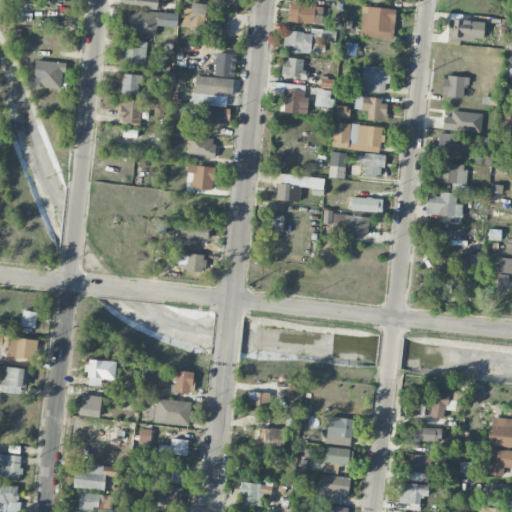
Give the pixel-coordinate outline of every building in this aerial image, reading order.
[(156,0),(120,0),(121,7),(156,8),(156,0)] [(191,8),(183,8),(182,27),(204,28),(205,4),(191,3),(191,8)] [(287,23),(315,24),(316,4),(288,3),(287,23)] [(393,39),(394,8),(361,7),(360,38),(393,39)] [(157,11),(128,11),(127,34),(156,35),(157,11)] [(483,42),(484,21),(453,20),(452,30),(449,30),(448,40),(483,42)] [(318,43),(319,33),(285,32),(284,52),(309,52),(309,43),(318,43)] [(124,65),(145,66),(146,42),(127,41),(127,46),(119,45),(118,56),(124,57),(124,65)] [(214,76),(231,76),(232,54),(215,53),(214,76)] [(307,79),(308,71),(302,71),(303,60),(283,58),(281,76),(307,79)] [(62,89),(63,62),(35,61),(33,88),(62,89)] [(360,90),(387,93),(389,68),(362,66),(360,90)] [(120,95),(140,95),(141,75),(121,74),(120,95)] [(468,87),(469,78),(442,76),(441,96),(463,97),(463,87),(468,87)] [(193,105),(227,106),(228,78),(194,77),(193,105)] [(320,87),(332,88),(332,80),(321,79),(320,87)] [(282,113),(306,114),(307,90),(283,89),(282,113)] [(314,105),(328,107),(330,91),(316,89),(314,105)] [(354,110),(367,110),(367,121),(385,121),(386,99),(355,98),(354,110)] [(140,124),(142,100),(120,100),(119,123),(140,124)] [(335,117),(348,118),(349,108),(336,106),(335,117)] [(229,124),(230,109),(199,108),(199,123),(229,124)] [(443,117),(442,130),(481,132),(481,113),(451,112),(451,117),(443,117)] [(331,148),(380,152),(382,127),(334,123),(331,148)] [(465,154),(465,134),(439,134),(438,153),(465,154)] [(188,157),(214,158),(214,138),(189,137),(188,157)] [(475,156),(475,164),(490,165),(491,138),(483,138),(483,156),(475,156)] [(346,154),(331,152),(329,165),(345,167),(346,154)] [(358,166),(364,166),(364,177),(379,178),(380,168),(384,168),(384,155),(358,153),(358,166)] [(466,189),(465,164),(438,164),(439,183),(452,183),(452,189),(466,189)] [(214,167),(187,166),(187,173),(192,173),(192,189),(213,190),(214,167)] [(427,195),(424,213),(460,218),(462,205),(455,204),(456,194),(439,192),(439,197),(427,195)] [(381,212),(382,199),(351,198),(351,211),(381,212)] [(332,211),(323,210),(322,224),(331,225),(332,211)] [(332,234),(368,234),(368,216),(333,215),(332,234)] [(283,233),(283,216),(268,216),(267,232),(283,233)] [(204,272),(205,255),(176,254),(176,264),(185,265),(185,271),(204,272)] [(511,290),(511,259),(497,258),(496,290),(511,290)] [(442,294),(441,267),(432,268),(434,295),(442,294)] [(21,326),(35,327),(36,312),(23,311),(21,326)] [(7,356),(35,359),(37,340),(9,337),(7,356)] [(86,386),(100,386),(100,379),(115,380),(116,361),(87,361),(86,386)] [(25,394),(26,368),(3,367),(2,393),(25,394)] [(193,393),(194,372),(174,371),(173,392),(193,393)] [(247,407),(268,407),(269,393),(247,392),(247,407)] [(444,419),(445,410),(456,410),(456,401),(448,401),(449,395),(430,393),(428,418),(444,419)] [(78,416),(99,417),(101,396),(80,395),(78,416)] [(153,422),(188,426),(191,402),(156,398),(153,422)] [(352,444),(353,418),(327,417),(326,443),(352,444)] [(511,446),(511,418),(491,418),(490,446),(511,446)] [(412,442),(441,442),(442,428),(412,427),(412,442)] [(138,443),(150,443),(151,429),(139,429),(138,443)] [(283,448),(284,429),(264,429),(263,447),(283,448)] [(170,447),(159,446),(159,453),(187,455),(188,440),(170,439),(170,447)] [(337,474),(339,463),(351,465),(353,450),(326,447),(323,472),(337,474)] [(503,475),(504,468),(511,467),(511,450),(489,450),(488,474),(503,475)] [(0,477),(20,478),(21,456),(0,454),(0,477)] [(421,482),(428,482),(428,454),(404,455),(404,473),(416,472),(416,476),(421,476),(421,482)] [(459,473),(473,473),(474,463),(460,462),(459,473)] [(73,489),(104,490),(105,476),(118,476),(119,467),(87,465),(86,472),(74,471),(73,489)] [(183,483),(184,471),(159,469),(159,482),(183,483)] [(340,503),(341,496),(348,497),(349,477),(319,474),(317,501),(340,503)] [(259,506),(261,484),(241,482),(239,504),(259,506)] [(425,505),(425,484),(400,483),(400,504),(425,505)] [(511,484),(490,483),(489,494),(511,494),(511,484)] [(0,511),(18,511),(19,485),(0,484),(0,511)] [(181,506),(182,488),(151,487),(151,505),(181,506)] [(100,511),(119,511),(120,511),(110,510),(111,495),(79,493),(78,509),(100,510),(100,511)]
